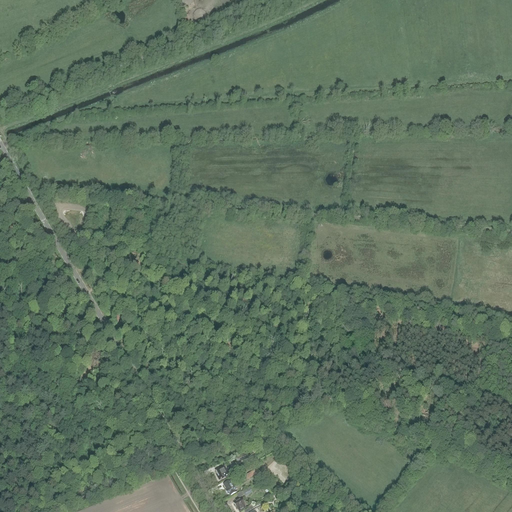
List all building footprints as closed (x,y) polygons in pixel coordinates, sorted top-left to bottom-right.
[(239,462),(248,458),(246,454),(237,458),(239,462)] [(270,454),(263,462),(269,467),(275,459),(270,454)] [(255,471),(251,465),(242,471),(247,480),(257,474),(255,471)] [(226,472),(223,467),(221,468),(220,468),(216,470),(217,471),(216,472),(218,477),(217,477),(220,481),(228,476),(232,474),(230,470),(226,472)] [(230,496),(237,492),(234,486),(233,487),(230,483),(231,483),(230,481),(223,485),(227,491),(226,491),(228,495),(229,495),(230,496)] [(252,492),(250,488),(242,492),(245,496),(252,492)] [(245,505),(243,502),(245,501),(244,498),(241,500),(241,499),(238,501),(238,502),(234,504),(235,507),(236,509),(237,509),(237,510),(238,509),(239,511),(240,511),(246,509),(244,506),(245,505)]
